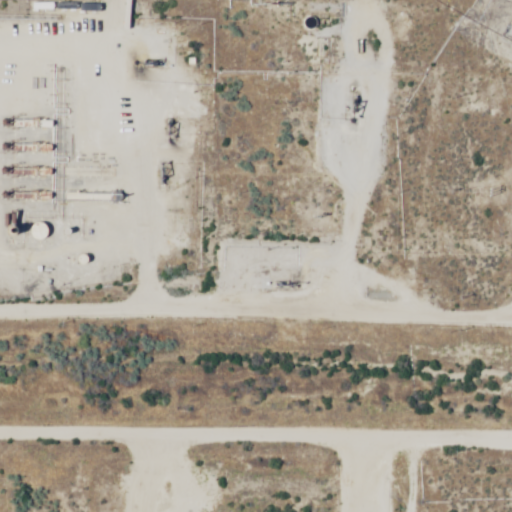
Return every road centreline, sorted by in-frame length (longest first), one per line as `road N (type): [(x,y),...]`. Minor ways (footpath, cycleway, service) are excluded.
road 1 (track): [(511,455),(300,466),(253,445),(0,450)]
road 2 (track): [(0,331),(511,338)]
road 3 (track): [(100,2),(86,511)]
road 4 (track): [(331,0),(327,337)]
road 5 (track): [(158,0),(0,4)]
